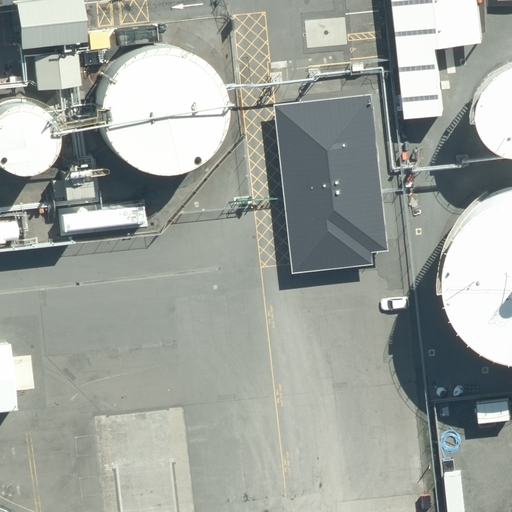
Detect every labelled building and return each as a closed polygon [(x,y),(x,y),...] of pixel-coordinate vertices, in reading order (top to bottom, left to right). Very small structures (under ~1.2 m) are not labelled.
[(79,41),(76,0),(40,0),(10,2),(13,45),(79,41)] [(395,0),(393,10),(443,22),(448,0),(395,0)] [(169,175),(176,174),(184,171),(191,168),(197,164),(203,158),(209,153),(213,147),(218,140),(221,133),(223,126),(225,118),(225,110),(225,102),(224,94),(222,87),(219,80),(215,73),(211,66),(206,60),(200,56),(193,51),(187,47),(179,44),(172,42),(164,42),(156,41),(148,42),(141,44),(133,46),(126,50),(120,54),(114,58),(108,64),(104,70),(99,77),(95,84),(94,92),(92,99),(92,107),(92,114),(93,122),(95,130),(98,137),(102,144),(106,150),(111,156),(117,162),(124,166),(130,170),(138,172),(145,174),(153,176),(161,176),(169,175)] [(35,86),(72,84),(70,52),(33,54),(35,86)] [(511,56),(506,58),(500,60),(494,64),(488,68),(484,72),(480,78),(476,84),(474,90),(472,96),(471,103),(471,110),(472,116),(474,122),(477,128),(481,134),(485,139),(490,144),(496,148),(502,150),(508,152),(511,153),(511,56)] [(400,232),(384,93),(287,104),(303,243),(400,232)] [(26,102),(17,102),(8,104),(0,108),(0,107),(0,163),(6,167),(14,169),(23,170),(32,168),(40,164),(46,158),(51,150),(54,141),(54,133),(52,124),(48,116),(42,109),(34,105),(26,102)] [(61,173),(63,199),(91,196),(89,170),(61,173)] [(511,191),(509,192),(501,194),(494,197),(487,201),(480,205),(474,210),(468,216),(462,222),(458,228),(454,235),(450,242),(448,250),(445,257),(444,265),(443,273),(443,281),(444,289),(446,297),(448,305),(451,312),(455,319),(459,326),(464,333),(469,338),(475,344),(482,348),(489,352),(496,356),(503,359),(511,361),(511,360),(511,191)] [(14,224),(0,225),(0,241),(16,240),(14,224)] [(374,349),(374,366),(416,365),(415,348),(374,349)] [(196,511),(184,404),(95,414),(106,511),(196,511)]
